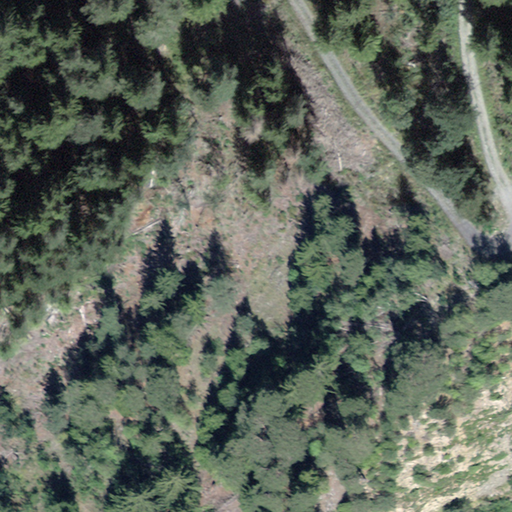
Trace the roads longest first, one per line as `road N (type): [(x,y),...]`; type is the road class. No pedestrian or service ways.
road 1 (track): [(511,260),(495,271),(395,189),(266,0)]
road 2 (track): [(482,0),(481,53),(511,127)]
